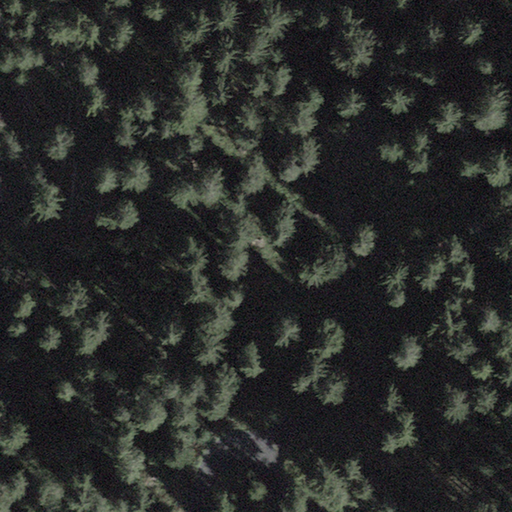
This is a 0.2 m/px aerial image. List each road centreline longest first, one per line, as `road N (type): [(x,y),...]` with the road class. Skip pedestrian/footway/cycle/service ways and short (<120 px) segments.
road 1 (track): [(247,449),(359,379),(368,352),(346,235),(348,154),(373,123),(426,97),(495,0)]
road 2 (track): [(193,511),(217,461),(237,449),(258,455),(282,511)]
